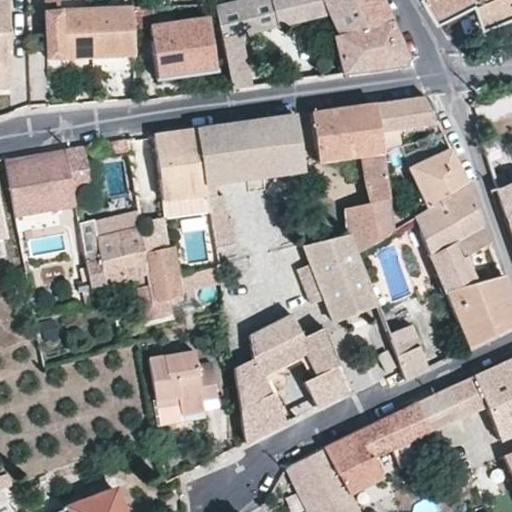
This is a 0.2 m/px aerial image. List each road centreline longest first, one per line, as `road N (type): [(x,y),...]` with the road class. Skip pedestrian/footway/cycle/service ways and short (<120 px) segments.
road 1 (residential): [(0,138),(441,77)]
road 2 (residential): [(511,344),(263,462),(220,511)]
road 3 (residential): [(441,77),(511,268)]
